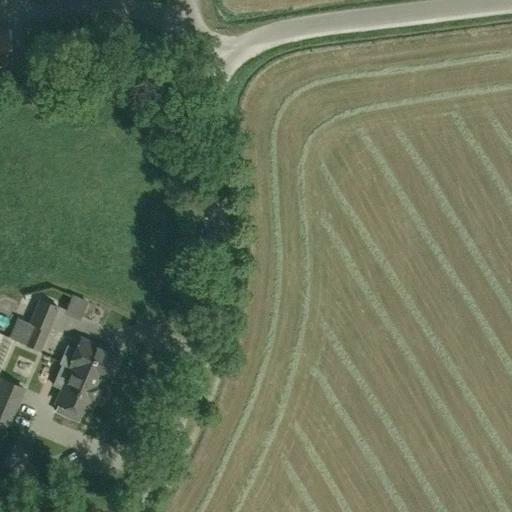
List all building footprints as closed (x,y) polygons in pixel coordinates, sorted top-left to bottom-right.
[(0,67),(11,67),(6,28),(0,28),(0,67)] [(21,344),(39,352),(58,309),(39,301),(21,344)] [(81,340),(77,350),(66,345),(58,364),(60,365),(72,369),(99,380),(102,382),(105,375),(110,377),(116,363),(111,361),(114,354),(81,340)] [(51,386),(62,390),(57,404),(84,416),(90,401),(95,403),(101,389),(96,387),(99,380),(72,369),(60,365),(51,386)] [(0,384),(0,420),(9,424),(24,390),(2,380),(0,384)]
